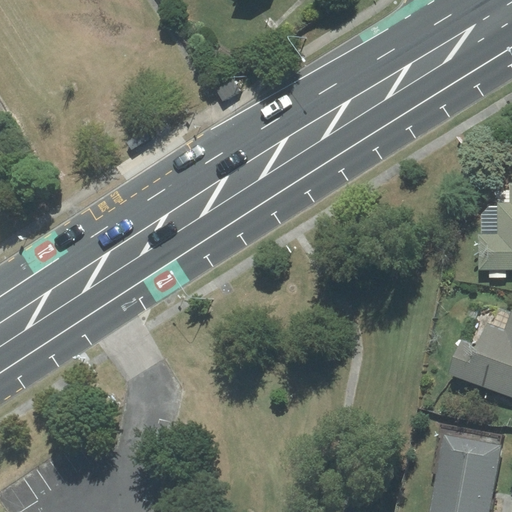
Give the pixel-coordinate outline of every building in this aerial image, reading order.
[(238,80),(223,90),(230,101),(245,91),(238,80)] [(155,129),(135,141),(140,149),(160,137),(155,129)] [(511,199),(505,199),(505,205),(505,231),(488,231),(486,231),(486,270),(494,269),(494,277),(511,277),(511,269),(511,199)] [(505,231),(505,205),(492,205),(488,205),(488,231),(505,231)] [(511,325),(511,307),(510,306),(508,305),(501,322),(511,325)] [(474,337),(460,372),(511,391),(511,325),(501,322),(499,321),(490,343),(474,337)] [(497,511),(511,444),(511,442),(458,431),(441,511),(497,511)]
